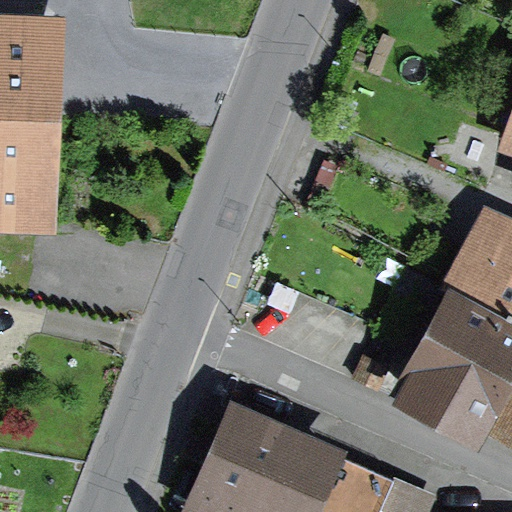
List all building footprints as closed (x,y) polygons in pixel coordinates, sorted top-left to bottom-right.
[(0,114),(40,117),(44,29),(0,26),(0,114)] [(0,212),(36,214),(40,117),(0,114),(0,212)] [(511,237),(493,228),(457,293),(511,323),(511,237)] [(404,388),(478,428),(485,417),(511,366),(511,323),(457,293),(408,266),(395,289),(444,316),(404,388)] [(364,359),(355,378),(376,388),(386,369),(364,359)] [(511,366),(485,417),(511,431),(511,366)] [(200,505),(215,511),(300,511),(327,451),(240,413),(200,505)] [(366,511),(382,475),(327,451),(300,511),(366,511)]
